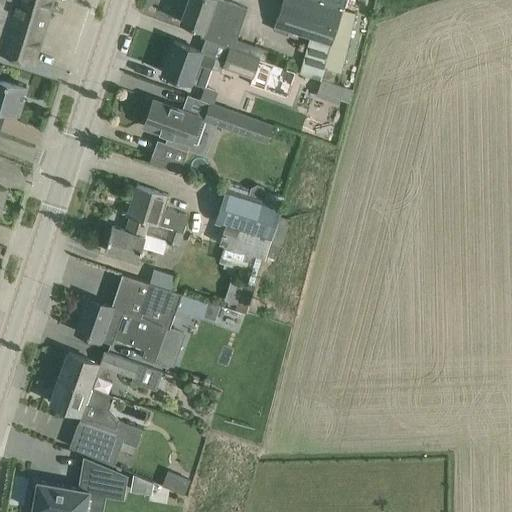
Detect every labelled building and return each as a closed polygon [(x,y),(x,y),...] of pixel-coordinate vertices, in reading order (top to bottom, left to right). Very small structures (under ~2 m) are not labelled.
[(0,0),(0,51),(32,62),(48,11),(11,0),(0,0)] [(11,0),(48,11),(51,0),(11,0)] [(232,47),(246,7),(225,0),(188,0),(181,21),(202,29),(199,35),(232,47)] [(281,0),(273,25),(288,29),(310,36),(330,42),(323,66),(337,71),(340,72),(347,46),(355,12),(343,8),(342,11),(308,0),(281,0)] [(308,0),(342,11),(343,8),(345,0),(308,0)] [(204,87),(215,56),(200,51),(200,50),(174,40),(162,72),(189,82),(189,81),(204,87)] [(224,59),(222,66),(252,77),(259,58),(232,48),(229,47),(224,59)] [(259,58),(252,77),(250,83),(287,96),(295,71),(259,58)] [(0,122),(3,115),(0,110),(1,108),(17,112),(26,85),(0,76),(0,122)] [(316,95),(349,101),(352,87),(319,80),(316,95)] [(153,99),(144,124),(158,129),(157,132),(160,133),(161,130),(168,133),(191,141),(199,116),(199,115),(183,110),(181,110),(172,106),(153,99)] [(273,124),(209,101),(203,118),(267,140),(273,124)] [(263,200),(266,191),(263,185),(256,183),(251,186),(248,195),(263,200)] [(112,225),(104,250),(124,255),(138,259),(142,245),(163,251),(167,240),(179,243),(183,230),(158,223),(162,207),(167,193),(155,190),(136,184),(127,215),(130,216),(126,229),(112,225)] [(225,188),(213,222),(225,225),(268,238),(263,256),(264,256),(274,259),(280,242),(282,242),(289,218),(279,214),(281,205),(263,200),(248,195),(225,188)] [(229,279),(224,304),(246,308),(250,283),(229,279)] [(88,297),(76,330),(95,337),(99,339),(99,338),(111,342),(113,337),(125,341),(144,348),(142,356),(154,361),(154,360),(159,362),(160,360),(173,365),(185,331),(169,326),(176,307),(182,292),(172,288),(149,281),(145,280),(140,294),(133,291),(117,286),(111,306),(88,297)] [(208,301),(203,316),(215,319),(220,305),(208,301)] [(68,351),(59,377),(88,387),(92,373),(105,378),(108,368),(132,376),(130,380),(155,389),(162,372),(104,351),(99,364),(96,363),(96,361),(68,351)] [(59,377),(51,402),(69,408),(79,412),(82,413),(78,425),(93,430),(85,453),(113,464),(118,448),(121,440),(136,446),(142,429),(118,420),(118,417),(109,407),(112,395),(106,393),(88,387),(59,377)] [(32,484),(28,503),(33,504),(32,509),(46,511),(84,511),(88,491),(122,497),(126,475),(84,458),(79,487),(37,480),(36,485),(32,484)] [(163,484),(185,489),(188,477),(166,471),(163,484)] [(154,482),(135,474),(132,490),(152,494),(154,482)]
